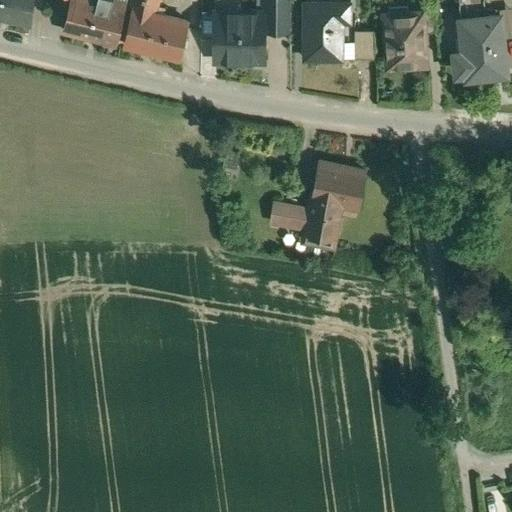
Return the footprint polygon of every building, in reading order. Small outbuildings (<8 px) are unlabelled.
[(0,0),(0,17),(30,24),(33,0),(0,0)] [(126,6),(99,0),(70,0),(63,31),(117,44),(126,6)] [(165,0),(130,0),(129,8),(133,10),(133,8),(156,14),(159,0),(162,0),(165,0)] [(290,0),(263,0),(263,12),(264,12),(264,31),(290,31),(290,0)] [(484,0),(458,0),(461,17),(486,15),(484,0)] [(349,3),(305,3),(305,58),(341,58),(341,21),(349,21),(349,3)] [(436,5),(421,6),(421,12),(423,32),(424,32),(438,31),(436,5)] [(156,14),(133,8),(133,10),(124,45),(180,59),(188,21),(156,14)] [(263,12),(220,12),(220,30),(214,36),(214,60),(242,60),(245,57),(264,57),(264,31),(264,12),(263,12)] [(421,12),(384,14),(387,60),(403,60),(404,65),(426,64),(424,32),(423,32),(421,12)] [(486,15),(461,17),(461,19),(465,19),(467,35),(455,36),(457,51),(455,52),(457,72),(467,70),(467,74),(506,70),(499,13),(486,15)] [(373,30),(354,30),(354,58),(375,58),(373,30)] [(366,169),(320,160),(313,195),(312,195),(310,206),(306,226),(304,238),(333,243),(340,202),(359,206),(366,169)] [(289,202),(274,199),(271,219),(285,222),(289,202)] [(310,206),(289,202),(285,222),(306,226),(310,206)]
